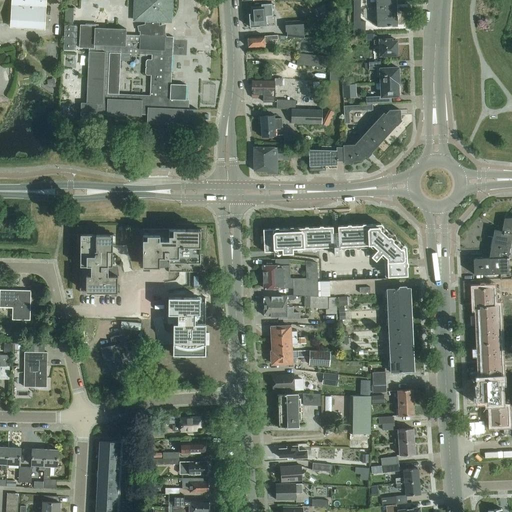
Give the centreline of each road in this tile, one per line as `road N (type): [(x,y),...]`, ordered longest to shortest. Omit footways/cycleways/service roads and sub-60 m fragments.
road 1 (tertiary): [(448,446),(437,207)]
road 2 (secondary): [(0,194),(228,197)]
road 3 (secondary): [(227,186),(0,191)]
road 4 (residential): [(82,417),(50,270),(0,269)]
road 5 (residential): [(239,395),(228,197)]
road 6 (secondary): [(414,176),(333,187),(227,186)]
road 7 (secondary): [(228,197),(415,194)]
road 8 (residential): [(227,186),(229,0)]
road 9 (unclassified): [(436,160),(439,0)]
road 10 (unclassified): [(239,395),(82,417)]
